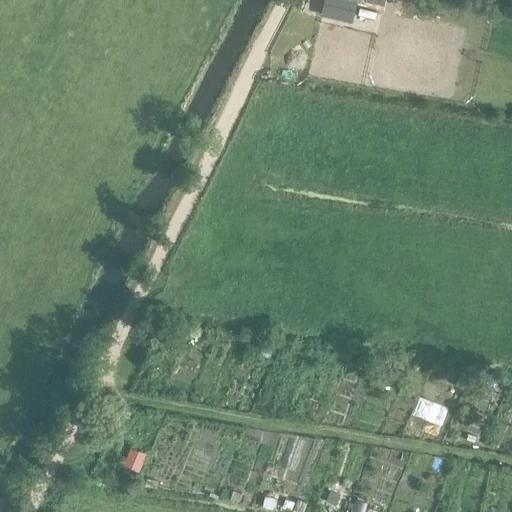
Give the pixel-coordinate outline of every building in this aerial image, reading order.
[(356,2),(348,0),(323,0),(320,15),(351,23),(356,2)] [(357,359),(355,366),(362,369),(365,362),(357,359)] [(414,385),(419,374),(412,370),(407,382),(414,385)] [(138,472),(146,454),(130,448),(123,465),(138,472)] [(326,502),(336,505),(340,494),(329,491),(326,502)] [(294,511),(303,511),(307,502),(297,499),(293,511),(294,511)] [(351,510),(356,511),(363,511),(367,503),(355,499),(351,510)]
